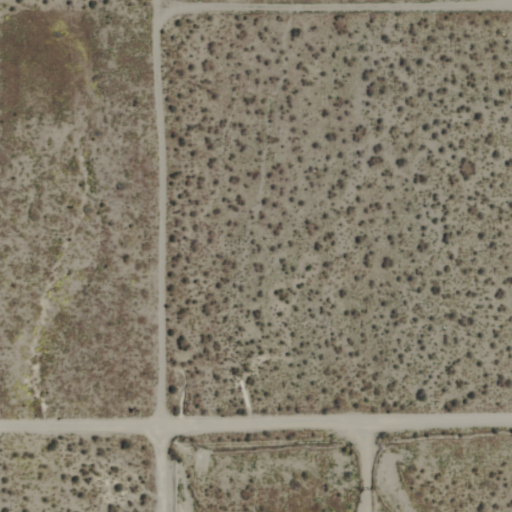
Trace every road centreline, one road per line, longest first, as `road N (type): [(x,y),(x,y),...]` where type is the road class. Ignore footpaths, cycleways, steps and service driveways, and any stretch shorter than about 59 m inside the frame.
road 1 (residential): [(0,436),(511,433)]
road 2 (residential): [(161,435),(160,0)]
